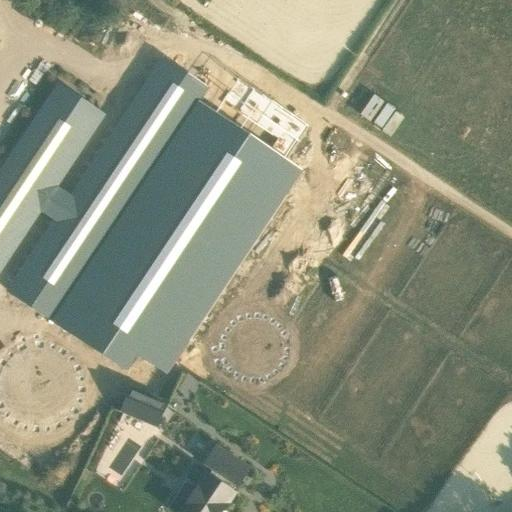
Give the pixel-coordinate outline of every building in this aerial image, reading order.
[(170,65),(16,297),(132,374),(142,359),(172,378),(308,174),(291,163),(321,118),(250,70),(220,115),(204,105),(212,93),(170,65)] [(0,266),(101,115),(61,88),(0,179),(0,266)] [(49,418),(60,412),(68,403),(73,392),(75,379),(69,363),(65,357),(56,349),(45,344),(32,344),(20,347),(9,354),(1,365),(0,369),(0,394),(4,403),(13,413),(24,419),(37,420),(49,418)] [(158,397),(122,381),(111,405),(158,426),(169,402),(158,397)] [(222,511),(226,507),(225,506),(234,494),(230,492),(235,484),(239,487),(250,470),(217,447),(206,463),(217,471),(212,478),(209,476),(200,488),(199,488),(188,505),(183,511),(222,511)]
